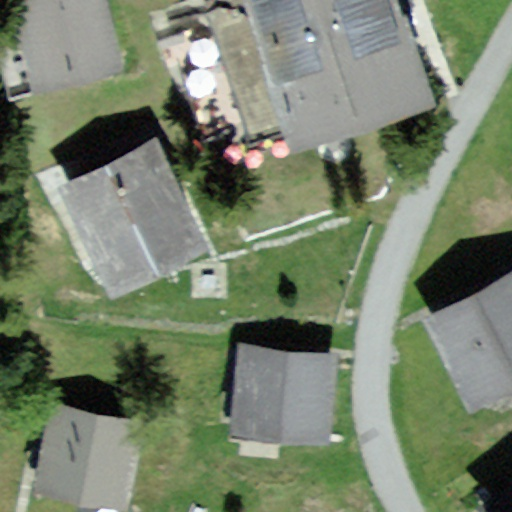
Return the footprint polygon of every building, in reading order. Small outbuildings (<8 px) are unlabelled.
[(103,0),(21,0),(9,3),(34,93),(122,69),(103,0)] [(244,0),(290,142),(428,98),(396,0),(244,0)] [(159,138),(60,184),(110,290),(209,243),(159,138)] [(511,383),(511,271),(426,316),(472,404),(511,383)] [(336,355),(240,344),(230,430),(327,441),(336,355)] [(143,425),(53,406),(36,488),(125,507),(143,425)]
